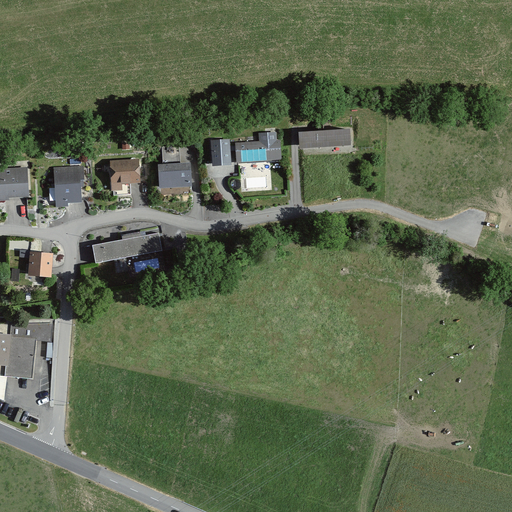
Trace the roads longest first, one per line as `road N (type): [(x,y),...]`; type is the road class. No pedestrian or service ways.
road 1 (residential): [(70,231),(97,218),(146,212),(197,229),(363,204),(464,236),(470,218)]
road 2 (residential): [(61,458),(70,231)]
road 3 (tertiary): [(61,458),(183,511)]
